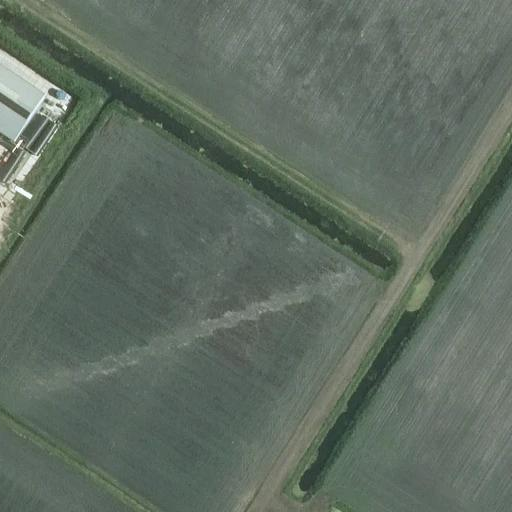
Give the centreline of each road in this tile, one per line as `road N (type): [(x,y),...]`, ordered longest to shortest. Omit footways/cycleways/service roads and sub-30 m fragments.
road 1 (track): [(21,0),(415,254),(257,511)]
road 2 (track): [(415,254),(511,100)]
